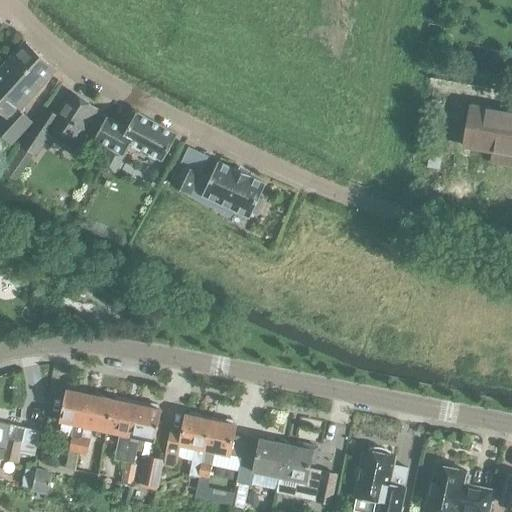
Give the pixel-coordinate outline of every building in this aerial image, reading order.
[(0,111),(4,115),(0,118),(0,133),(11,144),(32,122),(18,109),(55,70),(25,42),(0,69),(0,111)] [(18,181),(35,154),(37,155),(49,135),(71,149),(97,109),(71,92),(56,115),(46,109),(22,146),(5,172),(18,181)] [(178,134),(137,112),(128,127),(107,115),(94,139),(124,156),(131,143),(163,161),(178,134)] [(436,161),(430,194),(493,205),(499,173),(482,169),(484,161),(486,146),(456,141),(452,164),(436,161)] [(194,188),(204,192),(203,195),(250,217),(253,211),(257,213),(263,201),(259,199),(266,184),(250,177),(251,175),(235,167),(234,169),(218,162),(210,179),(200,175),(200,173),(181,164),(171,184),(191,193),(194,188)] [(68,451),(78,454),(82,437),(84,426),(90,395),(66,390),(60,421),(74,424),(68,451)] [(84,426),(107,431),(114,400),(90,395),(84,426)] [(115,460),(125,462),(137,405),(128,403),(127,398),(117,396),(114,400),(107,431),(121,434),(115,460)] [(137,405),(125,462),(136,465),(138,451),(142,452),(145,439),(155,441),(162,410),(160,409),(159,405),(149,403),(147,406),(137,405)] [(189,476),(199,478),(211,420),(201,418),(200,413),(191,411),(188,415),(186,415),(182,434),(170,432),(164,465),(176,467),(181,444),(195,447),(189,476)] [(211,420),(199,478),(209,481),(216,452),(230,455),(236,425),(234,425),(234,420),(224,418),(221,422),(211,420)] [(0,422),(0,448),(21,453),(35,456),(41,431),(0,422)] [(82,437),(78,454),(88,456),(91,439),(82,437)] [(254,471),(280,477),(287,444),(260,439),(256,458),(243,455),(237,483),(251,486),(254,471)] [(298,496),(299,493),(303,494),(303,497),(316,500),(331,504),(337,475),(310,469),(311,461),(315,462),(318,447),(297,442),(297,446),(287,444),(280,477),(277,491),(298,496)] [(364,449),(360,467),(358,466),(355,478),(357,479),(353,496),(377,501),(374,511),(398,511),(404,489),(389,485),(396,456),(390,454),(390,452),(386,450),(383,448),(379,448),(375,447),(371,448),(370,450),(364,449)] [(0,459),(2,460),(2,459),(19,463),(21,453),(0,448),(0,459)] [(144,455),(138,483),(158,487),(164,459),(144,455)] [(435,464),(425,511),(430,511),(489,511),(494,490),(464,484),(466,470),(451,467),(451,465),(447,463),(443,462),(439,462),(439,464),(435,464)] [(33,488),(49,492),(52,474),(37,470),(33,488)] [(511,474),(506,474),(500,503),(511,505),(511,474)]
